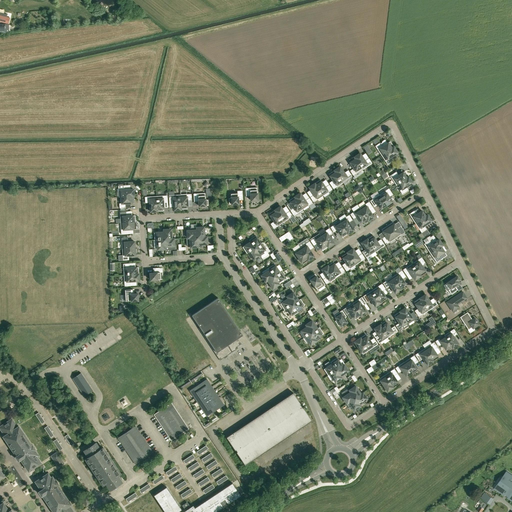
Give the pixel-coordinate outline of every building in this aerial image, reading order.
[(394,147),(390,141),(387,143),(385,139),(383,141),(382,141),(382,142),(382,143),(380,144),(380,143),(375,146),(381,155),(394,147)] [(363,148),(368,154),(372,152),(367,145),(363,148)] [(398,153),(394,147),(381,155),(387,165),(392,161),(390,158),(398,153)] [(360,153),(354,157),(363,169),(372,163),(369,158),(365,161),(360,153)] [(355,159),(350,163),(354,168),(350,171),(353,176),(357,173),(356,171),(361,168),(362,170),(363,169),(354,157),(355,159)] [(340,166),(334,170),(343,183),(352,176),(349,172),(345,174),(340,166)] [(334,170),(329,174),(334,182),(330,184),(333,189),(343,183),(334,170)] [(409,177),(405,171),(397,176),(395,173),(390,176),(396,185),(409,177)] [(412,182),(409,177),(396,185),(402,195),(407,191),(405,188),(412,182)] [(320,180),(314,183),(323,196),(332,190),(329,185),(325,187),(320,180)] [(314,183),(309,187),(314,195),(310,197),(314,202),(323,196),(314,183)] [(118,186),(119,197),(134,196),(133,189),(124,190),(124,185),(118,186)] [(250,188),(245,188),(246,196),(250,196),(251,201),(258,200),(257,190),(250,190),(250,188)] [(389,188),(379,195),(388,207),(393,203),(388,196),(392,193),(389,188)] [(228,196),(229,204),(238,204),(238,199),(243,198),(242,191),(237,191),(238,196),(228,196)] [(194,202),(199,201),(199,206),(208,206),(208,200),(205,200),(205,193),(193,194),(194,202)] [(300,193),(295,197),(303,209),(312,203),(309,198),(305,201),(300,193)] [(180,195),(181,210),(188,209),(187,200),(192,200),(191,194),(180,195)] [(167,195),(156,196),(157,211),(164,211),(163,202),(168,201),(167,195)] [(174,210),(181,210),(180,195),(169,195),(169,201),(174,201),(174,210)] [(379,195),(370,201),(373,206),(377,203),(381,209),(386,205),(388,207),(379,195)] [(134,203),(134,196),(119,197),(121,197),(122,203),(119,203),(119,208),(125,208),(125,203),(134,203)] [(156,196),(145,197),(145,203),(150,203),(150,212),(157,211),(156,196)] [(295,197),(289,200),(294,208),(290,211),(294,215),(303,209),(295,197)] [(369,202),(359,208),(368,220),(373,217),(368,209),(372,207),(369,202)] [(280,206),(275,210),(283,222),(292,216),(289,211),(285,214),(280,206)] [(368,221),(368,220),(359,208),(350,214),(353,219),(357,217),(361,222),(366,219),(368,221)] [(274,229),(277,226),(283,222),(275,210),(269,214),(274,221),(270,224),(274,229)] [(126,216),(126,211),(120,212),(120,218),(116,219),(116,223),(120,223),(136,222),(135,215),(126,216)] [(409,214),(415,223),(428,215),(426,216),(422,211),(416,214),(414,211),(409,214)] [(349,215),(340,221),(348,234),(354,230),(349,222),(352,220),(349,215)] [(415,223),(421,233),(418,235),(421,239),(429,234),(424,226),(431,221),(428,215),(415,223)] [(334,225),(330,227),(334,232),(337,230),(342,237),(348,234),(340,221),(339,221),(341,223),(335,227),(334,225)] [(136,229),(136,222),(120,223),(121,234),(127,234),(127,230),(136,229)] [(393,222),(387,226),(395,238),(405,232),(401,227),(398,230),(393,222)] [(387,226),(381,230),(386,237),(383,240),(386,245),(395,238),(387,226)] [(187,230),(187,238),(197,237),(197,227),(196,227),(197,230),(187,230)] [(204,227),(197,227),(197,237),(207,237),(207,236),(205,237),(204,227)] [(329,228),(320,234),(328,247),(334,243),(329,236),(332,233),(329,228)] [(171,229),(164,230),(164,239),(174,239),(174,238),(172,239),(171,229)] [(154,233),(155,240),(164,239),(164,230),(163,230),(164,232),(154,233)] [(322,251),(328,247),(320,234),(319,234),(314,237),(314,238),(310,241),(314,246),(317,243),(322,251)] [(373,235),(367,239),(375,252),(385,245),(381,240),(378,243),(373,235)] [(255,236),(249,240),(255,248),(263,242),(261,244),(255,236)] [(425,243),(424,244),(430,253),(443,245),(439,239),(433,243),(429,238),(430,237),(430,236),(423,240),(425,243)] [(122,249),(135,248),(134,241),(128,242),(127,237),(121,238),(122,243),(124,242),(125,249),(122,249)] [(190,247),(198,247),(197,237),(187,238),(190,238),(190,247)] [(208,244),(207,237),(197,237),(198,247),(198,245),(208,244)] [(158,250),(165,249),(164,239),(155,240),(157,240),(158,250)] [(174,239),(164,239),(165,249),(165,250),(175,249),(174,239)] [(367,239),(361,243),(367,250),(363,253),(367,260),(372,257),(370,255),(375,252),(367,239)] [(242,247),(246,253),(255,248),(249,240),(250,242),(242,247)] [(309,241),(300,247),(308,260),(314,256),(309,249),(312,246),(309,241)] [(267,249),(263,242),(255,248),(260,256),(264,253),(263,251),(267,249)] [(447,256),(444,252),(441,246),(443,245),(430,253),(436,263),(441,259),(442,258),(447,256)] [(300,247),(294,251),(303,264),(308,260),(300,247)] [(135,255),(135,248),(122,249),(123,260),(129,260),(129,255),(135,255)] [(254,260),(260,256),(255,248),(246,253),(250,259),(252,257),(254,260)] [(401,248),(392,254),(394,257),(403,251),(401,248)] [(353,249),(347,252),(356,265),(365,259),(362,254),(358,256),(353,249)] [(347,252),(342,256),(347,264),(343,266),(346,271),(356,265),(347,252)] [(421,257),(412,263),(420,276),(426,272),(421,265),(425,262),(421,257)] [(333,262),(327,266),(336,278),(334,276),(340,273),(341,275),(345,272),(342,267),(338,269),(333,262)] [(123,264),(124,275),(139,274),(138,267),(129,268),(129,263),(123,264)] [(415,280),(420,276),(412,263),(403,270),(406,275),(410,272),(415,280)] [(274,264),(268,268),(273,276),(282,271),(280,272),(274,264)] [(327,266),(322,269),(327,277),(323,279),(326,284),(336,278),(327,266)] [(155,273),(150,273),(150,280),(163,279),(162,268),(154,268),(155,273)] [(261,275),(265,282),(273,276),(268,268),(269,270),(261,275)] [(402,270),(392,277),(401,289),(404,287),(403,285),(405,284),(401,278),(405,275),(402,270)] [(286,277),(282,271),(273,276),(279,284),(278,282),(286,277)] [(139,281),(139,274),(124,275),(125,286),(130,286),(130,281),(139,281)] [(315,274),(309,278),(317,290),(325,285),(320,277),(318,279),(315,274)] [(265,282),(267,280),(273,288),(279,284),(273,276),(265,282)] [(461,282),(457,276),(447,283),(450,289),(448,290),(451,294),(458,290),(455,286),(461,282)] [(395,293),(401,289),(392,277),(383,283),(386,288),(390,285),(395,293)] [(382,284),(372,290),(381,303),(386,299),(381,291),(385,289),(382,284)] [(133,289),(125,290),(125,301),(138,300),(138,293),(133,294),(133,289)] [(375,306),(381,303),(372,290),(363,296),(366,301),(370,299),(375,306)] [(293,292),(287,296),(292,304),(301,299),(300,299),(298,300),(293,292)] [(457,304),(466,298),(462,292),(447,302),(452,311),(458,307),(457,304)] [(425,294),(420,298),(428,311),(437,304),(434,299),(430,302),(425,294)] [(284,301),(280,303),(284,310),(292,304),(287,296),(283,299),(284,301)] [(362,297),(352,303),(361,316),(366,312),(361,304),(365,302),(362,297)] [(218,298),(192,316),(200,328),(199,329),(220,361),(237,349),(236,347),(241,344),(238,339),(243,335),(218,298)] [(420,298),(414,302),(419,310),(415,312),(419,317),(428,311),(420,298)] [(305,305),(301,299),(292,304),(298,313),(298,312),(297,310),(305,305)] [(355,320),(361,316),(352,303),(354,305),(348,309),(347,307),(343,309),(346,314),(350,312),(355,320)] [(292,317),(298,313),(292,304),(284,310),(286,309),(292,317)] [(405,308),(400,311),(408,324),(417,318),(414,313),(410,315),(405,308)] [(341,326),(347,322),(344,318),(346,317),(342,310),(334,315),(337,320),(335,321),(338,326),(340,325),(341,326)] [(400,311),(394,315),(399,323),(395,325),(399,330),(408,324),(400,311)] [(469,316),(467,312),(460,317),(468,330),(470,332),(474,330),(473,328),(479,324),(475,318),(472,321),(469,316)] [(311,333),(319,327),(317,329),(312,321),(306,325),(311,333)] [(386,321),(380,325),(388,337),(398,331),(394,326),(391,328),(386,321)] [(303,338),(311,333),(306,325),(307,327),(299,332),(303,338)] [(380,325),(374,328),(379,336),(376,339),(379,343),(388,337),(380,325)] [(319,327),(311,333),(317,341),(316,339),(324,334),(319,327)] [(454,329),(444,335),(453,348),(458,344),(453,336),(457,334),(454,329)] [(303,338),(305,337),(311,345),(317,341),(311,333),(303,338)] [(366,334),(360,338),(368,351),(378,344),(374,339),(371,342),(366,334)] [(451,346),(452,348),(453,348),(444,335),(445,337),(440,341),(439,339),(435,341),(438,346),(442,344),(446,349),(451,346)] [(354,342),(363,354),(368,351),(360,338),(354,342)] [(434,342),(424,348),(433,361),(438,357),(433,350),(437,347),(434,342)] [(422,357),(427,365),(433,361),(424,348),(415,355),(418,360),(422,357)] [(414,355),(405,362),(412,372),(413,374),(419,370),(413,363),(417,360),(414,355)] [(337,358),(331,362),(336,370),(344,365),(344,364),(342,366),(337,358)] [(324,369),(328,375),(336,370),(331,362),(330,362),(332,364),(324,369)] [(402,370),(406,376),(412,372),(405,362),(395,368),(398,373),(402,370)] [(348,371),(344,365),(336,370),(341,378),(342,378),(340,376),(348,371)] [(394,369),(385,375),(393,387),(399,384),(394,376),(397,374),(394,369)] [(328,375),(328,376),(330,374),(335,382),(341,378),(336,370),(328,375)] [(73,379),(84,396),(93,391),(81,373),(73,379)] [(379,379),(387,391),(393,387),(385,375),(379,379)] [(190,391),(207,417),(224,405),(207,380),(190,391)] [(181,389),(191,383),(190,381),(180,388),(181,389)] [(356,386),(349,390),(355,398),(363,393),(361,394),(356,386)] [(344,391),(347,395),(343,397),(347,404),(355,398),(349,390),(348,388),(344,391)] [(227,438),(245,465),(312,421),(293,393),(227,438)] [(367,399),(363,393),(355,398),(360,406),(359,404),(367,399)] [(354,410),(360,406),(355,398),(347,404),(349,402),(354,410)] [(172,403),(154,415),(171,440),(189,429),(172,403)] [(42,464),(37,456),(39,455),(36,450),(37,450),(33,445),(32,445),(18,425),(17,426),(12,418),(0,426),(0,429),(4,436),(3,437),(15,456),(15,457),(18,462),(20,461),(28,473),(42,464)] [(153,453),(136,427),(118,439),(135,464),(153,453)] [(110,490),(122,483),(118,476),(121,474),(103,448),(100,450),(96,443),(84,451),(89,458),(86,460),(103,486),(106,484),(110,490)] [(57,452),(51,456),(58,468),(65,463),(57,452)] [(206,462),(214,456),(212,453),(204,460),(206,462)] [(511,489),(511,475),(507,472),(494,489),(506,497),(511,489)] [(74,511),(71,506),(72,505),(56,480),(55,480),(53,476),(51,477),(48,473),(35,482),(40,490),(38,492),(42,497),(52,511),(74,511)] [(181,510),(166,487),(154,495),(165,511),(216,511),(241,496),(233,483),(196,507),(194,505),(183,511),(178,511),(181,510)] [(86,507),(91,503),(86,496),(81,499),(86,507)] [(0,511),(13,511),(12,509),(9,511),(4,502),(0,504),(0,511)]
